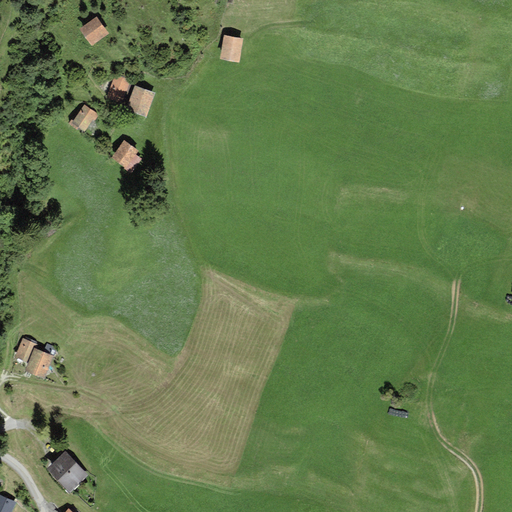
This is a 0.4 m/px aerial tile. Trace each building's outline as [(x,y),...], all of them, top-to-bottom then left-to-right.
[(98,17),(80,27),(91,46),(108,36),(98,17)] [(239,63),(243,38),(223,35),(220,60),(239,63)] [(121,103),(131,80),(116,73),(106,96),(121,103)] [(146,118),(155,93),(135,85),(125,111),(146,118)] [(85,105),(72,123),(84,132),(93,119),(95,121),(100,115),(85,105)] [(125,140),(110,158),(130,174),(141,159),(136,155),(138,151),(125,140)] [(34,349),(36,350),(38,345),(22,339),(15,357),(28,363),(34,349)] [(45,379),(53,356),(36,350),(34,349),(28,363),(25,371),(45,379)] [(66,451),(47,469),(69,493),(88,475),(66,451)] [(0,511),(12,511),(16,503),(0,495),(0,511)]
